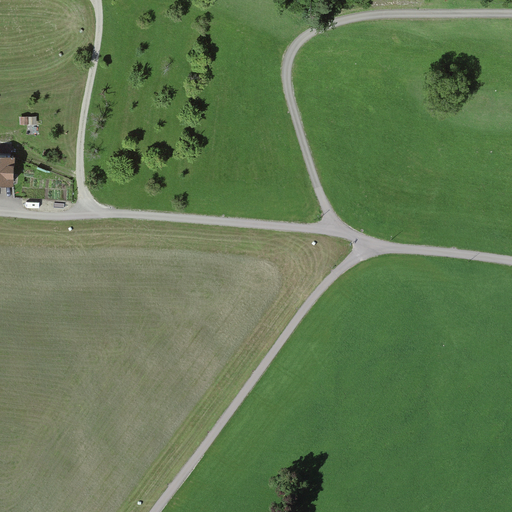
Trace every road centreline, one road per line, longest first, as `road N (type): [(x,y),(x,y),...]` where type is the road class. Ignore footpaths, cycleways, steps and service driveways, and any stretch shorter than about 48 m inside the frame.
road 1 (residential): [(338,233),(294,109),(295,44),(354,18),(511,14)]
road 2 (track): [(375,243),(310,299),(153,511)]
road 3 (residential): [(338,233),(0,207)]
road 4 (track): [(93,214),(78,159),(98,0)]
road 5 (residential): [(511,261),(338,233)]
